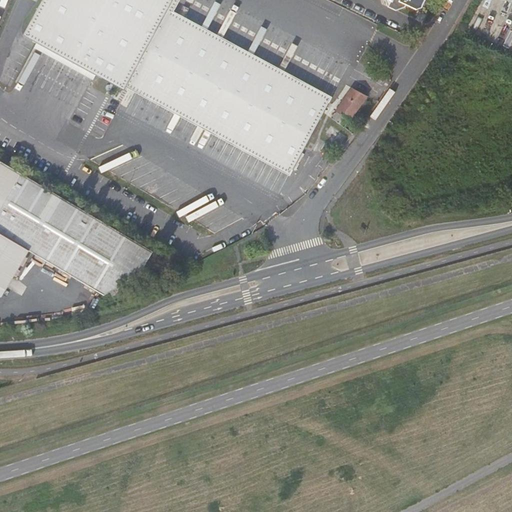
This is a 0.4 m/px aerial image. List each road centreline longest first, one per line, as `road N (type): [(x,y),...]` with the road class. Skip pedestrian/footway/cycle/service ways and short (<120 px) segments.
road 1 (unknown): [(80,141),(66,168),(195,245),(262,214),(167,145),(92,143)]
road 2 (residential): [(459,0),(300,225),(301,265)]
road 3 (secondary): [(301,265),(31,350)]
road 4 (secondary): [(123,335),(335,275)]
road 5 (secondary): [(511,218),(301,265)]
road 6 (secondary): [(123,335),(302,277)]
road 7 (secondary): [(335,275),(511,228)]
road 8 (unknown): [(415,71),(284,0)]
